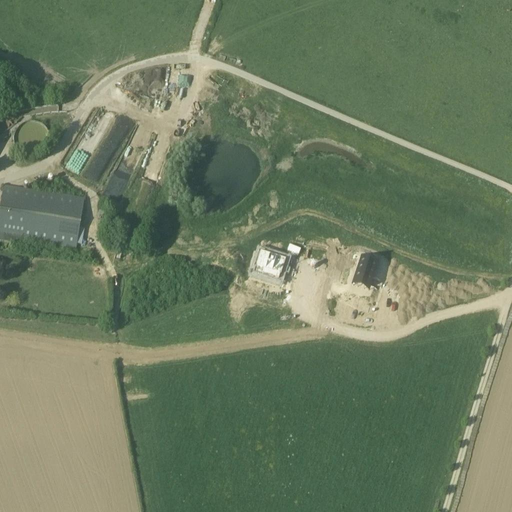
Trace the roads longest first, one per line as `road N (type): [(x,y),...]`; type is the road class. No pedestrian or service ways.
road 1 (track): [(511,190),(218,65),(155,61)]
road 2 (track): [(511,284),(443,511)]
